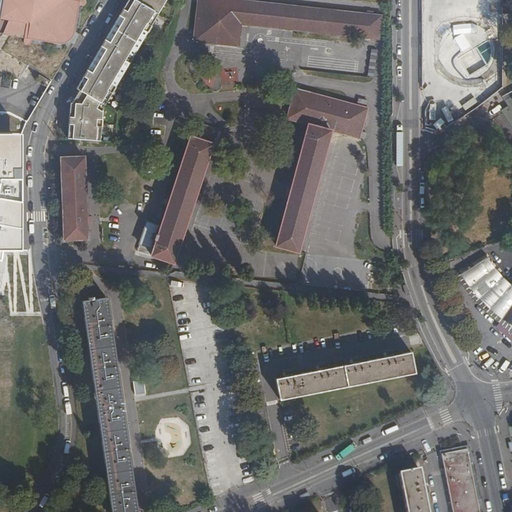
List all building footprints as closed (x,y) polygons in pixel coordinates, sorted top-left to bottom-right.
[(0,0),(0,75),(2,76),(0,86),(0,87),(10,89),(12,80),(4,78),(4,76),(21,79),(29,66),(52,78),(99,0),(0,0)] [(101,141),(104,113),(97,109),(100,104),(105,107),(167,0),(129,0),(76,91),(80,93),(72,106),(70,106),(70,107),(68,138),(101,141)] [(238,45),(241,24),(378,39),(381,16),(373,15),(373,12),(367,12),(367,14),(233,0),(198,0),(194,40),(238,45)] [(468,9),(469,0),(441,0),(441,6),(468,9)] [(469,81),(477,79),(485,75),(491,68),(494,60),(495,51),(494,43),(489,35),(483,29),(475,25),(466,24),(459,25),(452,28),(446,32),(442,38),(439,45),(438,52),(439,60),(442,67),(447,74),(453,78),(461,81),(469,81)] [(375,74),(376,48),(369,48),(368,74),(375,74)] [(51,82),(40,75),(37,81),(48,88),(51,82)] [(471,87),(480,98),(492,88),(484,77),(471,87)] [(307,124),(275,245),(298,252),(331,130),(359,138),(367,108),(365,108),(367,101),(359,99),(357,106),(295,89),(287,118),(307,124)] [(511,89),(501,96),(507,106),(500,111),(503,115),(511,108),(511,98),(511,97),(511,89)] [(511,97),(511,98),(511,108),(503,115),(511,128),(511,97)] [(173,263),(217,130),(194,122),(160,226),(146,221),(136,251),(173,263)] [(17,133),(0,133),(0,250),(18,251),(17,199),(17,176),(17,133)] [(88,239),(84,157),(61,158),(64,240),(88,239)] [(511,287),(510,286),(503,279),(497,272),(486,258),(461,274),(466,282),(475,294),(485,305),(495,314),(501,319),(510,325),(511,325),(511,287)] [(93,296),(86,297),(86,300),(82,301),(111,511),(136,511),(106,297),(94,299),(93,296)] [(415,373),(411,351),(394,355),(393,351),(384,352),(385,356),(361,361),(360,357),(350,359),(351,363),(327,368),(326,364),(316,366),(317,370),(293,374),(292,370),(284,372),(284,376),(275,378),(279,400),(415,373)] [(144,394),(144,383),(133,384),(133,394),(144,394)] [(482,511),(482,509),(469,446),(441,451),(442,455),(466,450),(478,511),(482,511)] [(478,511),(466,450),(442,455),(452,511),(478,511)] [(422,483),(419,470),(399,474),(406,511),(427,511),(423,492),(427,491),(425,482),(422,483)]
